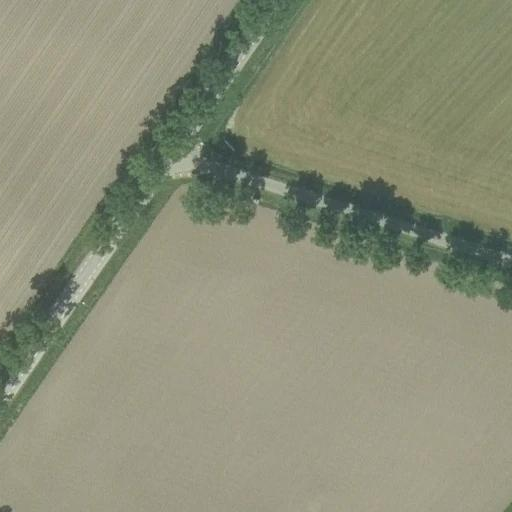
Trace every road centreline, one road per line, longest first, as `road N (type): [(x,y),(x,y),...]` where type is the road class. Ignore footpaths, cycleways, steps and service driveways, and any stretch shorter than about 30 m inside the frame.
road 1 (unclassified): [(511,261),(173,154)]
road 2 (unclassified): [(0,410),(173,154)]
road 3 (unclassified): [(173,154),(276,0)]
